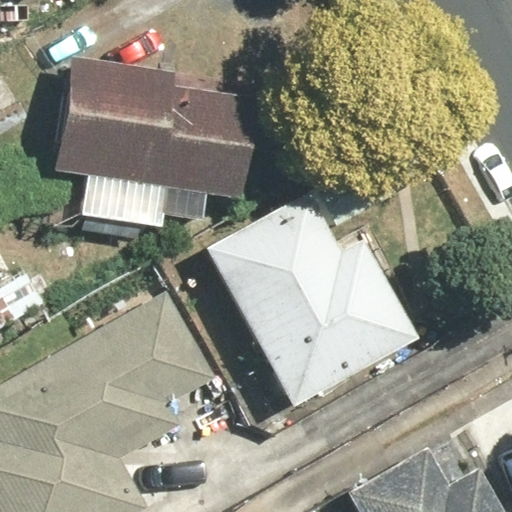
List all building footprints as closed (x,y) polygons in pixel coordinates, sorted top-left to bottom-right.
[(187,65),(148,61),(146,87),(58,78),(48,173),(77,176),(73,216),(160,225),(160,219),(198,222),(201,194),(238,198),(248,97),(185,90),(187,65)] [(0,139),(29,124),(0,70),(0,139)] [(303,196),(201,253),(287,407),(412,337),(359,240),(335,253),(303,196)] [(0,511),(143,511),(117,465),(175,432),(163,410),(213,382),(164,294),(0,387),(0,511)] [(456,511),(421,449),(342,494),(352,511),(456,511)]
